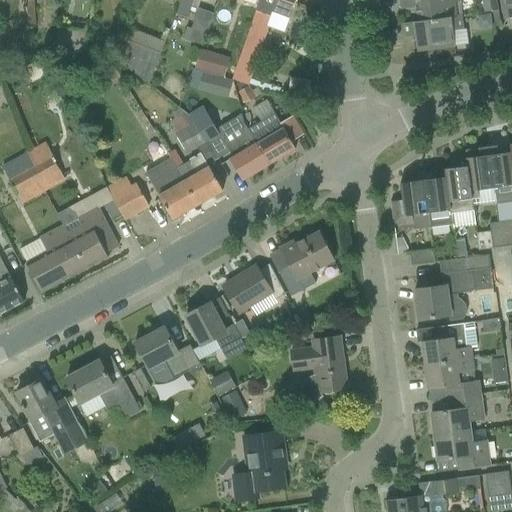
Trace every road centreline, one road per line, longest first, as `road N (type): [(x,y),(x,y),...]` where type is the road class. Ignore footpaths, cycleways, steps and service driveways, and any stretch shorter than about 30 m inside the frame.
road 1 (residential): [(0,343),(300,183),(357,140)]
road 2 (residential): [(337,511),(334,488),(394,423),(357,140)]
road 3 (residential): [(357,140),(387,122),(511,84)]
road 4 (residential): [(357,140),(339,0)]
